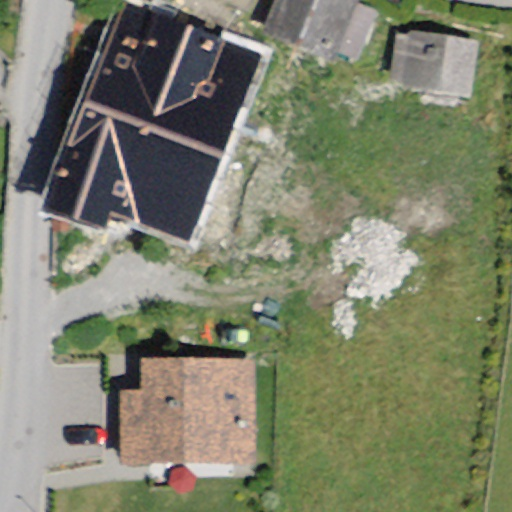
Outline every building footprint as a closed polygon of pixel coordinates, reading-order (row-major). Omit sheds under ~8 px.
[(332,59),(356,0),(272,0),(260,30),(332,59)] [(188,237),(252,55),(123,10),(50,218),(117,242),(127,216),(188,237)] [(472,99),(478,39),(393,30),(387,90),(472,99)] [(229,341),(265,340),(265,319),(229,320),(229,341)] [(139,450),(256,449),(255,362),(155,362),(155,395),(138,395),(139,450)]
